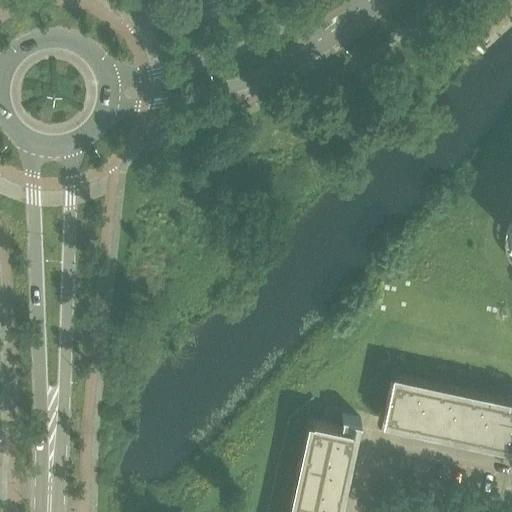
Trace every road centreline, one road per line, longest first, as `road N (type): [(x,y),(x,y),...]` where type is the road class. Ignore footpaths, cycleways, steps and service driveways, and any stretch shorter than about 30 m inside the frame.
road 1 (tertiary): [(51,444),(64,374),(71,143)]
road 2 (tertiary): [(39,143),(39,373),(51,444)]
road 3 (tertiary): [(105,106),(179,102),(254,79),(345,30),(375,0)]
road 4 (tertiary): [(312,0),(270,33),(206,60),(145,77),(105,76)]
road 5 (residential): [(362,511),(378,440),(511,468)]
road 6 (tertiary): [(105,76),(87,51),(58,39),(27,46),(6,69)]
